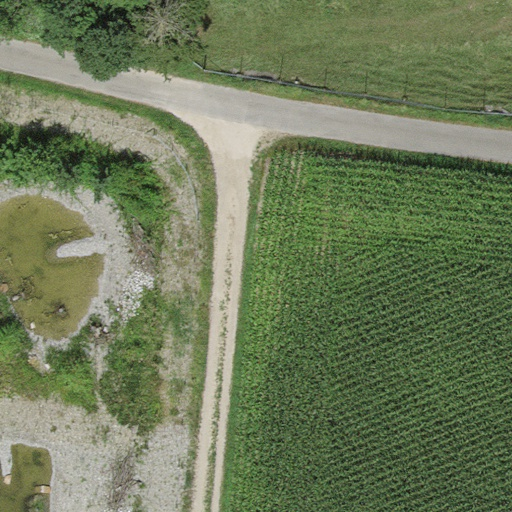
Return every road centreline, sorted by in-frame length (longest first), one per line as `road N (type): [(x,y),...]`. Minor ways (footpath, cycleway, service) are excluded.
road 1 (track): [(0,50),(235,103),(511,144)]
road 2 (track): [(235,103),(197,511)]
